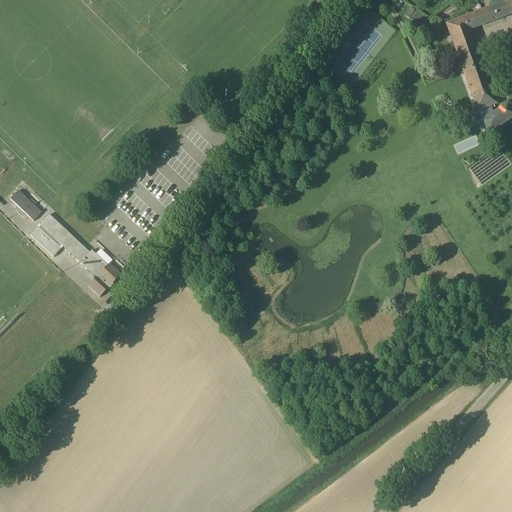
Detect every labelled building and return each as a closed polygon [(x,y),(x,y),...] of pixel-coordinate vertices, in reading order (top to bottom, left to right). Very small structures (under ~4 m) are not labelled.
[(445,25),(454,51),(474,43),(470,32),(511,16),(511,0),(509,0),(488,8),(485,1),(476,5),(479,12),(445,25)] [(415,12),(409,20),(421,28),(422,28),(424,29),(429,21),(427,20),(415,12)] [(498,106),(474,43),(454,51),(443,55),(452,75),(463,78),(474,108),(467,112),(469,117),(475,115),(479,126),(481,125),(489,136),(511,119),(511,110),(507,104),(497,111),(495,107),(498,106)] [(40,214),(41,213),(18,191),(18,192),(10,200),(33,222),(40,214)] [(90,254),(49,215),(40,225),(96,279),(88,287),(100,298),(121,276),(109,265),(108,266),(92,251),(90,254)] [(30,236),(54,258),(61,250),(37,228),(30,236)] [(55,262),(66,274),(74,266),(63,254),(55,262)] [(91,282),(78,271),(72,277),(85,289),(91,282)]
